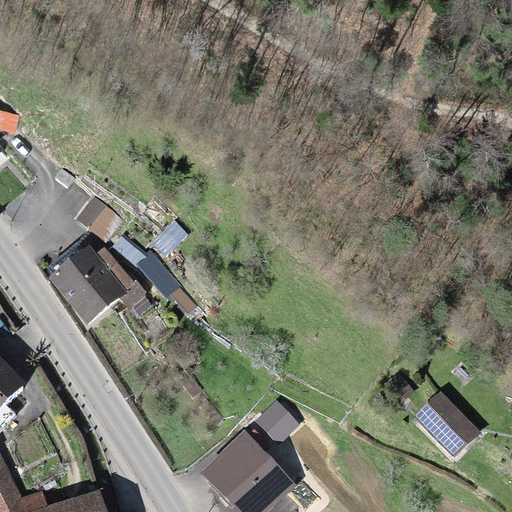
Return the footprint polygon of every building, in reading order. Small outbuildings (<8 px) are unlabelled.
[(171,227),(155,245),(168,257),(184,239),(171,227)] [(85,253),(52,280),(85,321),(118,294),(85,253)] [(0,407),(22,386),(0,363),(0,407)] [(437,395),(415,418),(454,455),(476,433),(437,395)] [(276,403),(258,420),(278,441),(296,424),(276,403)] [(245,437),(204,475),(237,511),(268,511),(293,489),(245,437)] [(0,467),(0,511),(11,511),(10,507),(19,504),(0,467)] [(19,504),(10,507),(11,511),(98,511),(94,499),(49,511),(43,511),(40,498),(19,504)]
